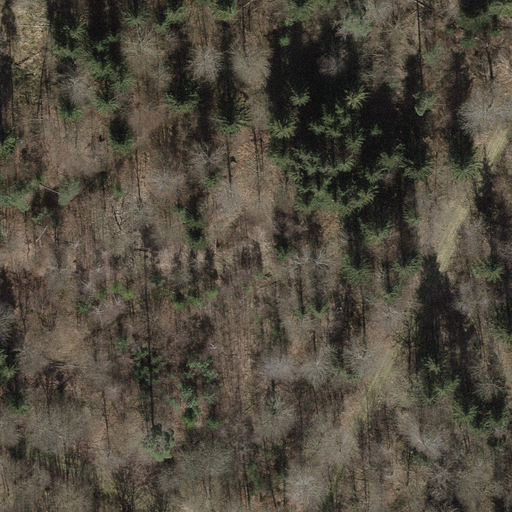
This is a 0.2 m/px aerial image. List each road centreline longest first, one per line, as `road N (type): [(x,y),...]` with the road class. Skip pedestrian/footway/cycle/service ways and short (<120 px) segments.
road 1 (track): [(511,139),(319,511)]
road 2 (track): [(160,511),(0,435)]
